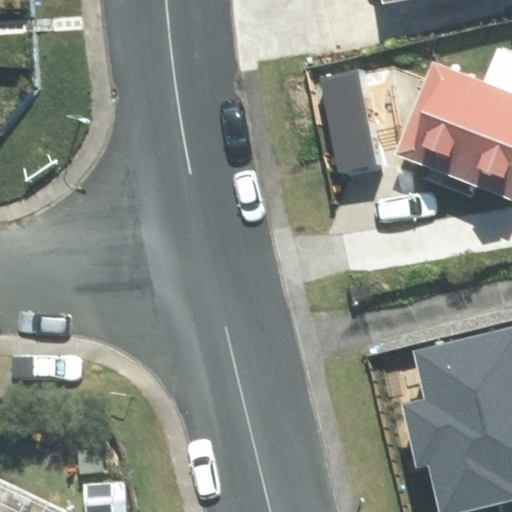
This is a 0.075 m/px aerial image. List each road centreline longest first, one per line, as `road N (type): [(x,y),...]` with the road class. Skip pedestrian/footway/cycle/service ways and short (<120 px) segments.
road 1 (residential): [(166,0),(209,262)]
road 2 (residential): [(209,262),(269,511)]
road 3 (residential): [(0,277),(209,262)]
